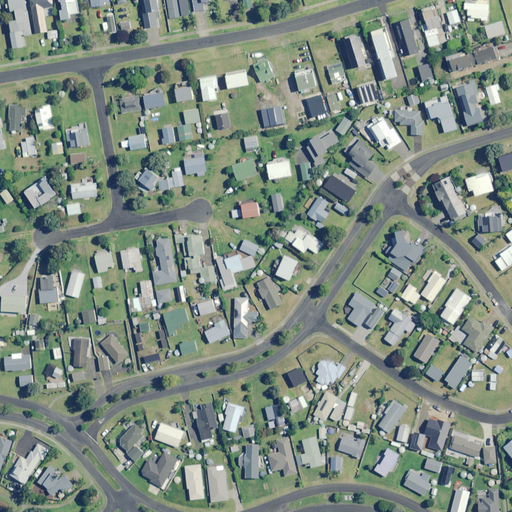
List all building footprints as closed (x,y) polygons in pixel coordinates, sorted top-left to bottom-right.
[(24,36),(31,35),(22,0),(6,0),(10,14),(15,13),(17,20),(10,22),(10,23),(8,24),(15,50),(24,48),(21,36),(24,35),(24,36)] [(53,7),(52,0),(30,0),(35,33),(47,32),(43,9),(53,7)] [(79,13),(76,0),(57,0),(62,21),(71,19),(70,15),(79,13)] [(182,17),(178,0),(166,0),(170,19),(182,17)] [(211,4),(209,0),(192,0),(195,12),(204,10),(203,5),(211,4)] [(253,7),(251,0),(243,0),(245,9),(253,7)] [(488,21),(489,1),(476,0),(468,0),(464,0),(464,9),(468,10),(468,21),(474,22),(474,18),(481,18),(481,21),(488,21)] [(442,27),(436,7),(423,10),(428,31),(442,27)] [(460,22),(456,10),(447,13),(450,25),(460,22)] [(116,33),(114,16),(108,17),(110,34),(116,33)] [(401,40),(405,39),(411,56),(420,53),(409,20),(400,23),(396,24),(401,40)] [(131,30),(129,22),(118,24),(120,32),(131,30)] [(505,34),(502,22),(485,27),(488,39),(505,34)] [(395,57),(385,28),(369,33),(376,55),(384,81),(397,77),(391,58),(395,57)] [(58,38),(57,31),(47,32),(48,39),(58,38)] [(439,45),(437,35),(427,38),(430,48),(439,45)] [(368,61),(362,44),(347,48),(354,69),(361,66),(360,64),(368,61)] [(500,58),(496,47),(480,52),(448,62),(451,73),(500,58)] [(274,77),(267,60),(253,66),(261,83),(274,77)] [(346,81),(341,63),(327,67),(332,85),(346,81)] [(433,77),(429,64),(419,67),(422,80),(433,77)] [(295,75),(300,93),(317,89),(312,71),(295,75)] [(249,85),(247,72),(226,76),(229,89),(249,85)] [(219,92),(216,76),(200,79),(204,101),(217,99),(215,92),(219,92)] [(478,95),(474,80),(468,81),(469,84),(456,89),(468,127),(483,122),(479,108),(475,109),(474,105),(481,103),(478,95)] [(356,89),(360,105),(378,100),(374,84),(356,89)] [(499,90),(498,85),(486,88),(491,106),(501,103),(497,91),(499,90)] [(193,100),(191,87),(175,90),(177,103),(193,100)] [(166,106),(164,93),(144,96),(146,109),(166,106)] [(419,104),(416,93),(406,96),(409,107),(419,104)] [(339,110),(335,95),(327,97),(331,112),(339,110)] [(141,110),(139,96),(120,100),(122,114),(141,110)] [(457,129),(447,97),(436,100),(425,104),(430,120),(437,117),(439,123),(442,122),(445,133),(457,129)] [(327,115),(325,105),(313,108),(315,118),(327,115)] [(22,131),(22,115),(25,115),(25,106),(21,106),(9,106),(9,118),(11,118),(11,134),(15,134),(15,131),(22,131)] [(54,128),(50,107),(36,110),(40,131),(45,130),(54,128)] [(200,122),(198,109),(184,112),(186,126),(177,127),(180,142),(192,139),(190,124),(200,122)] [(408,112),(408,110),(394,111),(395,123),(401,123),(401,126),(411,125),(412,135),(424,135),(423,122),(420,122),(420,112),(408,112)] [(352,123),(345,118),(336,130),(343,135),(352,123)] [(379,144),(380,144),(382,147),(387,144),(390,149),(402,142),(393,129),(390,131),(382,119),(379,121),(378,119),(374,122),(375,124),(369,128),(379,144)] [(89,145),(86,126),(79,127),(65,130),(69,149),(89,145)] [(175,143),(172,127),(161,129),(164,145),(175,143)] [(308,149),(319,167),(325,164),(322,158),(329,154),(327,151),(340,143),(334,132),(321,140),(319,138),(311,143),(313,147),(308,149)] [(146,148),(143,135),(129,138),(129,140),(121,142),(122,148),(130,147),(131,151),(146,148)] [(258,147),(256,136),(244,138),(246,152),(254,151),(253,148),(258,147)] [(36,155),(33,137),(26,138),(27,142),(21,143),(23,157),(36,155)] [(374,153),(359,141),(348,155),(353,159),(349,164),(367,178),(376,167),(368,161),(374,153)] [(63,154),(62,143),(52,144),(53,155),(63,154)] [(511,153),(499,157),(503,173),(511,170),(511,153)] [(86,163),(85,154),(70,155),(71,164),(86,163)] [(206,172),(204,157),(184,160),(187,175),(197,173),(198,177),(205,175),(204,172),(206,172)] [(258,175),(253,159),(232,166),(237,182),(258,175)] [(292,176),(289,161),(267,165),(270,180),(292,176)] [(313,179),(309,163),(300,165),(303,181),(313,179)] [(159,178),(146,168),(142,174),(139,172),(134,178),(141,183),(138,187),(146,194),(150,189),(152,191),(156,186),(154,184),(159,178)] [(184,186),(180,168),(174,169),(174,172),(172,173),(173,179),(158,182),(160,191),(169,190),(168,189),(184,186)] [(492,181),(490,173),(466,179),(469,191),(474,190),(475,196),(494,191),(491,181),(492,181)] [(57,195),(46,179),(25,193),(37,209),(57,195)] [(332,195),(341,201),(344,197),(334,191),(338,184),(335,182),(329,190),(333,193),(332,195)] [(97,197),(95,183),(72,185),(73,199),(97,197)] [(466,213),(450,185),(438,191),(443,200),(441,201),(452,221),(456,219),(457,221),(465,217),(464,214),(466,213)] [(14,200),(6,189),(0,194),(7,204),(14,200)] [(283,211),(280,194),(271,196),(274,213),(283,211)] [(328,203),(319,197),(307,215),(317,222),(315,226),(321,230),(324,225),(322,224),(330,211),(325,208),(328,203)] [(349,211),(339,202),(335,208),(345,216),(349,211)] [(81,214),(79,203),(67,205),(68,216),(81,214)] [(259,216),(257,203),(242,205),(244,219),(259,216)] [(241,217),(240,210),(232,211),(233,218),(241,217)] [(503,231),(501,212),(478,215),(480,233),(503,231)] [(290,232),(288,235),(285,239),(304,253),(308,248),(316,254),(323,244),(309,234),(308,236),(299,229),(295,235),(290,232)] [(391,239),(392,244),(385,254),(388,256),(387,258),(406,271),(411,263),(415,266),(426,249),(418,244),(417,245),(411,240),(409,243),(407,242),(405,231),(395,233),(396,238),(391,239)] [(204,254),(202,235),(182,237),(181,235),(175,236),(176,244),(183,243),(186,270),(190,269),(190,274),(201,273),(202,279),(205,278),(206,285),(216,284),(214,266),(200,268),(199,255),(204,254)] [(486,242),(479,235),(472,241),(479,249),(486,242)] [(177,282),(170,239),(155,241),(159,260),(160,259),(162,271),(153,272),(156,285),(177,282)] [(258,247),(245,241),(240,250),(254,256),(258,247)] [(511,264),(511,246),(500,255),(502,257),(495,262),(502,271),(511,264)] [(142,271),(139,249),(121,252),(124,269),(135,267),(135,272),(142,271)] [(114,266),(111,253),(95,256),(99,273),(107,271),(107,268),(114,266)] [(244,270),(239,255),(225,260),(230,275),(244,270)] [(298,262),(285,256),(276,274),(289,281),(298,262)] [(402,273),(393,268),(387,276),(396,282),(402,273)] [(424,279),(428,282),(429,282),(421,295),(432,302),(446,281),(440,277),(441,275),(435,271),(434,273),(429,270),(424,279)] [(85,275),(73,271),(66,295),(79,298),(85,275)] [(54,289),(53,277),(41,278),(42,290),(42,291),(40,291),(41,303),(59,302),(57,289),(54,289)] [(102,288),(101,277),(93,278),(94,289),(102,288)] [(283,303),(269,278),(257,284),(270,310),(283,303)] [(154,300),(151,281),(140,282),(144,308),(156,306),(155,300),(154,300)] [(401,288),(389,281),(385,287),(393,293),(391,296),(394,298),(401,288)] [(416,289),(409,285),(401,297),(408,302),(409,300),(415,304),(420,296),(414,292),(416,289)] [(471,299),(457,289),(445,306),(448,307),(439,320),(448,326),(450,322),(454,325),(471,299)] [(172,301),(170,290),(157,292),(158,303),(172,301)] [(369,313),(375,304),(356,293),(349,304),(355,308),(348,319),(360,327),(363,322),(373,329),(384,312),(376,308),(372,315),(369,313)] [(27,298),(2,296),(1,311),(26,313),(27,298)] [(249,339),(249,323),(259,323),(259,312),(249,312),(249,298),(234,298),(234,339),(249,339)] [(215,312),(212,301),(197,305),(200,316),(215,312)] [(189,322),(185,307),(162,313),(169,337),(177,335),(175,330),(183,328),(182,324),(189,322)] [(417,323),(395,309),(389,319),(395,323),(384,339),(394,346),(405,330),(410,333),(417,323)] [(96,322),(94,310),(83,312),(85,324),(96,322)] [(39,315),(30,314),(29,325),(38,326),(39,315)] [(481,324),(470,316),(462,329),(470,335),(463,344),(477,353),(493,328),(483,321),(481,324)] [(229,335),(223,322),(214,326),(216,328),(206,332),(211,343),(229,335)] [(150,330),(148,323),(140,325),(141,332),(150,330)] [(167,347),(161,328),(155,330),(161,349),(167,347)] [(129,355),(112,334),(101,343),(118,364),(129,355)] [(440,341),(428,334),(414,356),(426,363),(440,341)] [(498,337),(488,350),(487,349),(484,353),(494,360),(497,355),(494,353),(503,340),(498,337)] [(89,349),(89,339),(75,338),(74,350),(75,350),(74,366),(86,367),(87,349),(89,349)] [(44,350),(44,340),(36,341),(36,351),(44,350)] [(197,352),(195,341),(180,345),(183,356),(197,352)] [(61,358),(58,343),(52,344),(55,359),(61,358)] [(511,357),(511,351),(507,345),(502,350),(509,359),(511,357)] [(22,356),(22,360),(13,361),(12,357),(4,358),(5,372),(31,370),(29,355),(22,356)] [(472,363),(461,356),(442,384),(453,391),(472,363)] [(110,370),(108,357),(99,358),(101,371),(110,370)] [(57,366),(59,367),(61,364),(54,361),(53,364),(50,363),(49,366),(45,376),(53,380),(54,376),(59,378),(62,371),(56,369),(57,366)] [(339,379),(346,367),(339,363),(337,367),(325,361),(324,361),(323,361),(322,361),(321,362),(320,362),(320,363),(319,363),(319,364),(318,365),(318,366),(318,367),(318,368),(318,369),(319,370),(316,374),(320,376),(316,382),(322,386),(324,383),(328,385),(330,382),(334,385),(337,378),(339,379)] [(444,372),(432,365),(426,374),(438,381),(444,372)] [(503,369),(498,365),(494,370),(500,374),(503,369)] [(85,380),(83,371),(72,373),(74,382),(85,380)] [(484,371),(472,371),(472,381),(484,381),(484,371)] [(32,386),(32,376),(20,376),(20,386),(32,386)] [(338,398),(326,392),(314,415),(325,421),(338,398)] [(308,408),(303,396),(290,402),(295,413),(308,408)] [(378,409),(372,397),(363,401),(369,413),(378,409)] [(407,409),(395,401),(386,414),(378,425),(390,433),(407,409)] [(218,428),(212,403),(202,405),(203,410),(192,412),(194,419),(196,419),(201,441),(213,438),(211,430),(218,428)] [(244,408),(228,403),(225,414),(227,414),(223,429),(236,433),(240,415),(242,416),(244,408)] [(284,425),(278,405),(265,408),(269,420),(275,419),(277,427),(284,425)] [(343,411),(336,407),(330,418),(337,422),(343,411)] [(354,409),(348,407),(344,419),(350,421),(354,409)] [(356,427),(361,429),(360,431),(368,433),(369,429),(363,428),(364,423),(354,421),(353,426),(349,425),(348,430),(355,431),(356,427)] [(184,431),(162,423),(155,440),(178,448),(184,431)] [(142,431),(135,425),(118,442),(130,453),(128,455),(135,462),(143,453),(135,445),(142,437),(139,434),(142,431)] [(256,436),(254,425),(242,427),(244,438),(256,436)] [(410,428),(401,426),(397,440),(406,442),(410,428)] [(446,437),(438,435),(434,445),(443,448),(446,437)] [(470,441),(454,436),(450,449),(478,458),(482,446),(470,442),(470,441)] [(297,474),(288,437),(277,440),(280,453),(268,455),(272,472),(283,469),(285,477),(297,474)] [(323,465),(316,437),(302,440),(306,454),(301,456),(303,464),(310,462),(311,468),(323,465)] [(357,442),(343,437),(339,450),(360,457),(365,442),(357,439),(357,442)] [(12,442),(0,438),(0,439),(0,472),(4,460),(6,460),(12,442)] [(49,451),(38,444),(33,452),(32,451),(26,460),(21,457),(8,478),(23,487),(40,459),(43,460),(49,451)] [(248,456),(240,456),(240,468),(245,467),(246,480),(259,480),(258,447),(247,447),(248,456)] [(495,447),(484,448),(484,464),(496,463),(495,447)] [(391,472),(398,459),(397,459),(399,456),(388,449),(384,455),(385,456),(380,465),(379,464),(375,470),(385,477),(389,471),(391,472)] [(177,460),(163,452),(157,464),(148,460),(141,474),(151,480),(150,481),(162,488),(167,479),(177,460)] [(341,458),(331,457),(331,473),(341,473),(341,458)] [(474,459),(467,457),(465,464),(472,466),(474,459)] [(442,463),(427,459),(425,468),(439,473),(442,463)] [(204,499),(201,465),(185,467),(188,488),(189,488),(191,500),(204,499)] [(56,470),(52,466),(37,481),(53,496),(60,489),(65,494),(72,486),(56,470)] [(217,471),(216,467),(207,468),(211,502),(228,501),(225,470),(217,471)] [(421,477),(411,471),(403,484),(424,496),(430,485),(426,482),(429,477),(423,474),(421,477)] [(464,511),(470,493),(457,489),(451,511),(464,511)] [(499,511),(499,490),(490,490),(490,497),(479,497),(478,511),(499,511)]
